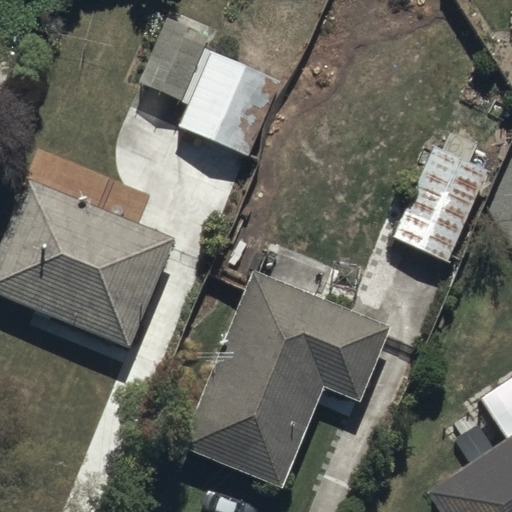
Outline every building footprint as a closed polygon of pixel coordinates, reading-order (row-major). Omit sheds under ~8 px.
[(208,42),(185,95),(188,96),(178,121),(246,148),(277,69),(208,42)] [(491,165),(436,140),(393,232),(447,257),(491,165)] [(32,166),(0,240),(0,282),(130,339),(177,230),(32,166)] [(282,478),(324,381),(360,395),(391,316),(249,262),(180,440),(282,478)] [(511,511),(511,423),(425,480),(445,511),(511,511)]
